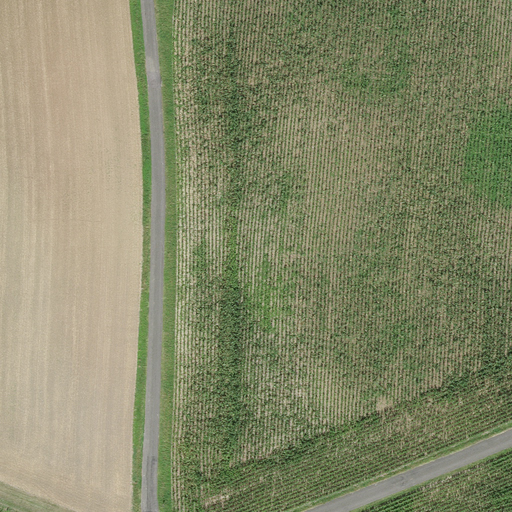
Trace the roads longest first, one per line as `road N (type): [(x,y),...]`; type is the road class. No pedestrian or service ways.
road 1 (unclassified): [(145,0),(154,106),(148,511)]
road 2 (unclassified): [(321,511),(511,436)]
